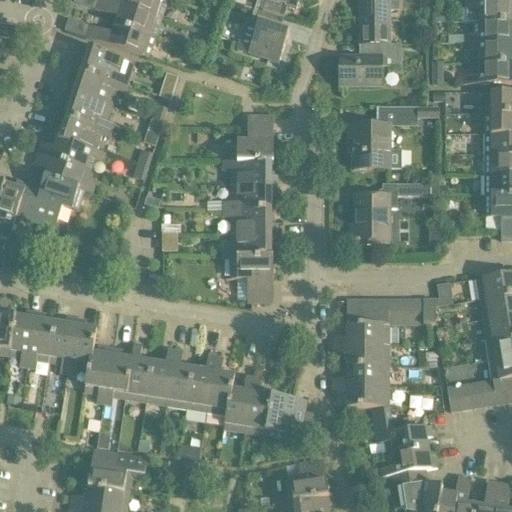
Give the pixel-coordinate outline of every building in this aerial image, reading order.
[(168,3),(160,0),(99,0),(100,1),(162,22),(168,3)] [(258,0),(255,11),(284,21),(288,9),(297,12),(300,0),(258,0)] [(368,47),(391,47),(391,13),(399,13),(399,0),(373,0),(374,5),(360,6),(360,47),(368,47)] [(162,22),(100,1),(96,12),(119,20),(116,28),(156,41),(162,22)] [(511,4),(465,5),(465,12),(461,12),(461,24),(474,24),(474,25),(511,24),(511,4)] [(255,11),(252,22),(246,20),(235,52),(280,67),(290,35),(281,32),(284,21),(255,11)] [(446,16),(433,16),(433,24),(446,24),(446,16)] [(465,38),(465,47),(511,46),(511,24),(474,25),(474,38),(465,38)] [(91,28),(87,41),(149,61),(156,41),(116,28),(113,36),(91,28)] [(511,46),(465,47),(465,53),(474,53),(473,67),(511,66),(511,46)] [(391,47),(368,47),(369,60),(342,61),(342,89),(382,88),(381,70),(401,70),(401,47),(391,47)] [(83,50),(80,58),(86,60),(82,74),(128,89),(130,81),(135,65),(127,62),(84,48),(83,50)] [(432,66),(432,88),(443,88),(443,66),(432,66)] [(511,66),(473,67),(473,79),(465,79),(465,87),(511,87),(511,66)] [(72,85),(69,94),(112,108),(117,93),(125,96),(128,89),(82,74),(77,87),(72,85)] [(164,89),(160,99),(171,102),(175,92),(164,89)] [(69,94),(65,104),(71,106),(67,119),(113,134),(115,127),(107,124),(112,108),(69,94)] [(434,96),(434,104),(446,104),(446,95),(434,96)] [(511,95),(485,96),(485,117),(511,116),(511,95)] [(168,112),(157,108),(153,122),(163,126),(168,112)] [(439,110),(417,110),(377,110),(377,128),(349,128),(349,145),(353,145),(353,172),(402,172),(402,153),(389,153),(389,129),(417,129),(417,122),(439,122),(439,110)] [(511,116),(485,117),(485,137),(511,136),(511,116)] [(57,131),(53,141),(57,142),(57,141),(97,154),(98,153),(102,139),(110,141),(113,134),(67,119),(62,132),(57,131)] [(274,131),(274,119),(254,119),(248,119),(248,131),(274,131)] [(274,131),(248,131),(248,143),(232,143),(232,163),(232,164),(271,164),(272,166),(274,166),(274,131)] [(148,134),(144,145),(155,149),(159,137),(148,134)] [(511,136),(485,137),(485,157),(511,157),(511,136)] [(41,145),(37,156),(91,174),(95,162),(103,164),(105,156),(98,153),(97,154),(57,141),(57,142),(55,149),(47,147),(41,145)] [(141,153),(137,166),(149,170),(153,156),(141,153)] [(91,174),(37,156),(34,168),(47,172),(45,180),(85,193),(84,194),(92,197),(95,189),(87,186),(91,174)] [(511,157),(485,157),(485,177),(511,177),(511,157)] [(232,164),(232,163),(223,163),(223,172),(232,172),(232,188),(278,188),(278,178),(272,178),(272,166),(271,164),(232,164)] [(149,170),(137,166),(133,181),(144,184),(149,170)] [(511,177),(485,177),(485,198),(511,197),(511,177)] [(41,191),(27,187),(15,219),(16,219),(55,232),(62,209),(78,214),(84,194),(85,193),(45,180),(41,191)] [(14,189),(4,185),(0,196),(0,228),(4,230),(1,237),(9,240),(16,219),(15,219),(27,187),(16,183),(14,189)] [(397,212),(397,199),(421,199),(421,200),(439,200),(439,187),(397,188),(397,187),(382,187),(382,199),(355,199),(355,247),(389,246),(389,212),(397,212)] [(223,205),(223,212),(271,212),(271,199),(277,199),(278,188),(232,188),(232,205),(223,205)] [(511,197),(485,198),(485,220),(485,235),(501,236),(501,244),(511,244),(511,197)] [(148,198),(146,206),(159,209),(161,201),(148,198)] [(271,212),(223,212),(223,220),(232,220),(232,236),(277,237),(277,226),(271,226),(271,212)] [(277,237),(232,236),(232,253),(223,253),(223,261),(231,261),(231,260),(271,260),(271,247),(277,247),(277,237)] [(176,237),(161,237),(161,255),(176,255),(176,237)] [(31,269),(35,250),(24,248),(19,266),(31,269)] [(273,306),(273,282),(273,260),(271,260),(231,260),(231,261),(231,282),(248,282),(248,306),(273,306)] [(480,303),(511,297),(511,276),(476,282),(480,303)] [(511,297),(480,303),(483,323),(511,318),(511,297)] [(439,302),(435,302),(435,310),(453,307),(452,300),(439,302)] [(366,327),(365,302),(347,302),(347,326),(366,327)] [(377,327),(377,302),(365,302),(366,327),(377,327)] [(389,302),(377,302),(377,327),(389,327),(389,302)] [(400,327),(400,302),(389,302),(389,327),(400,327)] [(412,302),(400,302),(400,327),(412,327),(412,302)] [(424,302),(412,302),(412,327),(436,327),(435,313),(424,313),(424,302)] [(435,302),(424,302),(424,313),(435,313),(435,310),(435,302)] [(347,304),(336,304),(336,314),(347,314),(347,304)] [(26,320),(15,318),(8,359),(22,361),(20,370),(28,371),(36,315),(27,314),(26,320)] [(0,357),(8,359),(15,318),(0,315),(0,357)] [(36,315),(28,371),(35,372),(37,364),(49,366),(56,324),(45,323),(46,317),(36,315)] [(511,318),(483,323),(486,343),(511,338),(511,318)] [(56,324),(49,366),(62,368),(61,376),(68,377),(77,322),(67,320),(66,326),(56,324)] [(87,323),(77,322),(68,377),(75,378),(77,370),(88,372),(90,372),(93,355),(97,331),(86,329),(87,323)] [(389,327),(377,327),(366,327),(347,326),(347,340),(333,340),(333,348),(389,348),(389,327)] [(511,338),(486,343),(489,363),(511,359),(511,338)] [(125,402),(146,406),(153,364),(140,362),(142,348),(134,347),(132,361),(125,402)] [(389,368),(389,348),(333,348),(333,355),(347,355),(347,368),(389,368)] [(90,372),(88,372),(85,396),(98,398),(97,406),(105,407),(113,352),(103,350),(102,356),(93,355),(90,372)] [(113,352),(105,407),(112,409),(113,400),(125,402),(132,361),(122,359),(123,353),(113,352)] [(146,406),(167,409),(176,353),(168,352),(166,366),(153,364),(146,406)] [(167,409),(187,412),(194,370),(181,368),(183,354),(176,353),(167,409)] [(434,355),(427,355),(427,370),(437,370),(434,355)] [(187,412),(207,415),(216,360),(208,358),(206,372),(194,370),(187,412)] [(511,359),(489,363),(493,384),(505,382),(511,380),(511,359)] [(207,415),(226,418),(228,419),(233,391),(235,377),(221,375),(223,361),(216,360),(207,415)] [(389,368),(347,368),(347,381),(333,381),(333,389),(389,389),(389,368)] [(228,419),(226,418),(224,432),(245,436),(254,380),(246,379),(244,393),(233,391),(228,419)] [(261,381),(254,380),(245,436),(266,439),(272,398),(259,395),(261,381)] [(505,382),(493,384),(497,408),(509,406),(505,382)] [(493,384),(482,385),(486,410),(497,408),(493,384)] [(486,410),(482,385),(470,387),(474,412),(486,410)] [(474,412),(470,387),(458,389),(462,414),(474,412)] [(389,389),(333,389),(333,396),(347,396),(347,410),(389,410),(389,389)] [(462,414),(458,389),(447,391),(451,415),(462,414)] [(21,400),(9,398),(8,406),(20,408),(21,400)] [(307,403),(272,398),(266,439),(287,442),(289,426),(303,429),(307,403)] [(389,411),(372,414),(377,446),(384,445),(385,445),(387,457),(428,451),(426,441),(433,440),(431,430),(431,429),(393,435),(389,411)] [(305,416),(303,429),(313,430),(315,417),(305,416)] [(414,420),(403,421),(403,431),(415,430),(414,420)] [(389,470),(381,471),(382,480),(390,478),(426,472),(426,473),(437,471),(436,460),(430,461),(428,451),(387,457),(389,470)] [(92,466),(89,488),(130,494),(132,483),(132,481),(144,483),(147,461),(120,457),(94,453),(92,466)] [(270,508),(280,506),(329,498),(329,497),(324,463),(298,467),(300,481),(284,483),(287,497),(269,500),(270,508)] [(390,478),(395,509),(405,509),(405,511),(452,511),(455,497),(442,495),(442,490),(428,487),(427,484),(426,473),(426,472),(390,478)] [(452,511),(474,511),(475,507),(467,505),(471,482),(458,480),(455,497),(452,511)] [(474,511),(494,511),(499,486),(488,484),(484,508),(475,507),(474,511)] [(511,488),(499,486),(494,511),(511,511),(507,511),(511,488)] [(127,511),(130,494),(89,488),(87,501),(72,499),(71,506),(107,511),(127,511)] [(329,498),(280,506),(280,511),(329,511),(329,508),(335,507),(333,496),(329,497),(329,498)]
